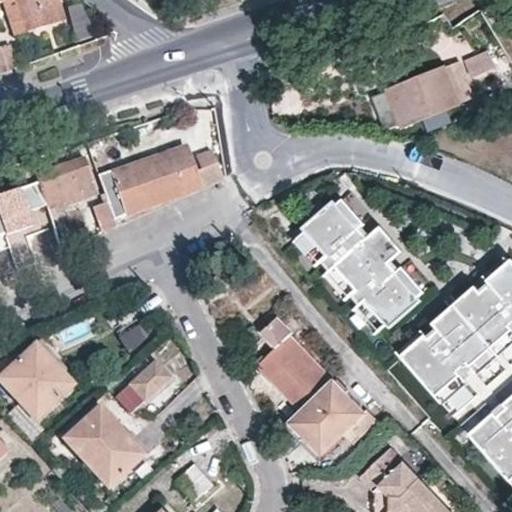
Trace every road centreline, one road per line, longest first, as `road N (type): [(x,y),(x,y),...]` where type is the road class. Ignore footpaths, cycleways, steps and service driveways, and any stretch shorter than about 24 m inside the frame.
road 1 (residential): [(424,437),(220,207)]
road 2 (residential): [(271,511),(269,473),(150,240)]
road 3 (residential): [(263,161),(363,152),(425,168),(511,209)]
road 4 (primary): [(177,64),(0,121)]
road 5 (residential): [(0,310),(150,240)]
road 6 (primary): [(372,0),(234,45)]
road 7 (residential): [(234,45),(250,147),(263,161)]
